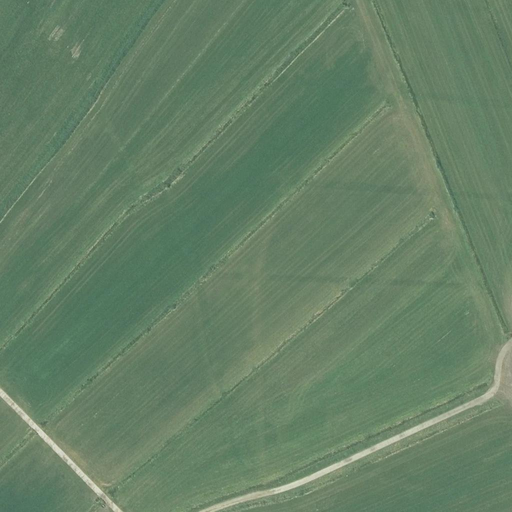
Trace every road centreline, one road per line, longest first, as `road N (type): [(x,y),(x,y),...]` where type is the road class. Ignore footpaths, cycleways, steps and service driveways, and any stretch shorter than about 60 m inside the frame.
road 1 (track): [(511,340),(486,396),(290,488),(204,511)]
road 2 (track): [(118,511),(0,393)]
